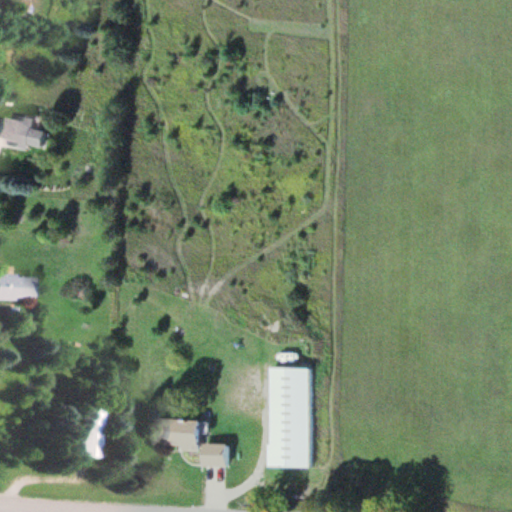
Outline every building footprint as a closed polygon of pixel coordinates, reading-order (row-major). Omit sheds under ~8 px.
[(0,141),(32,148),(32,144),(47,148),(51,131),(37,128),(39,118),(19,114),(18,121),(0,117),(0,141)] [(30,275),(0,273),(0,297),(29,299),(30,275)] [(314,469),(316,369),(275,368),(273,445),(269,445),(268,468),(314,469)] [(100,457),(100,406),(78,406),(77,457),(100,457)] [(160,446),(205,448),(206,421),(161,419),(160,446)] [(208,466),(231,466),(231,444),(208,444),(208,466)]
